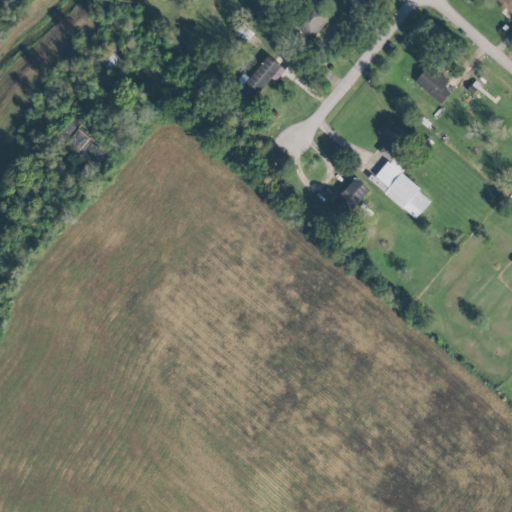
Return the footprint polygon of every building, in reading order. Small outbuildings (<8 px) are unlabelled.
[(318,35),(328,12),(311,4),(312,0),(308,0),(297,26),(318,35)] [(101,71),(121,64),(113,42),(93,50),(101,71)] [(285,70),(268,55),(243,84),(255,95),(270,78),(274,82),(285,70)] [(444,87),(448,82),(427,66),(414,82),(441,103),(450,92),(444,87)] [(415,218),(431,198),(399,173),(405,165),(395,158),(411,136),(387,118),(376,132),(387,140),(378,152),(387,159),(374,176),(388,187),(383,193),(415,218)] [(368,189),(355,176),(328,204),(342,216),(368,189)]
